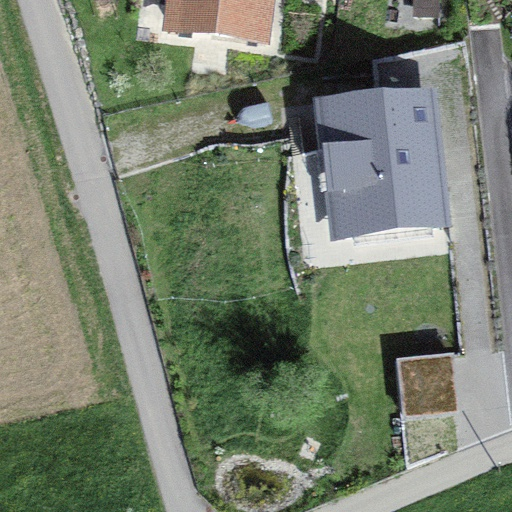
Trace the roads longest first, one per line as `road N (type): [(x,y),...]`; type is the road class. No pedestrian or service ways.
road 1 (residential): [(31,0),(180,511)]
road 2 (residential): [(359,511),(511,448)]
